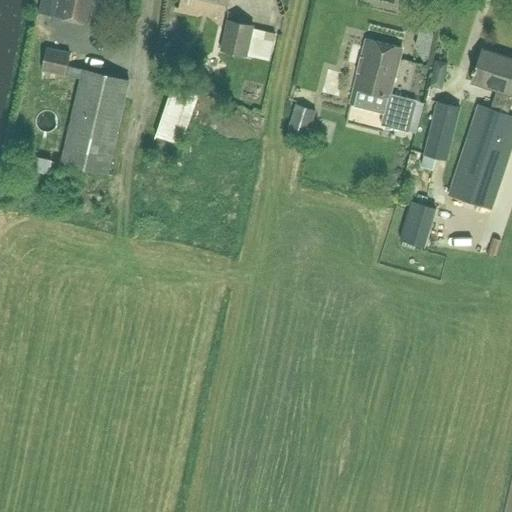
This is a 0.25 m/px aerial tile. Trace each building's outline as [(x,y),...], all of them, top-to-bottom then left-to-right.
[(55,16),(58,0),(40,0),(38,13),(55,16)] [(93,0),(58,0),(55,16),(89,23),(93,0)] [(247,56),(254,24),(227,18),(219,50),(247,56)] [(265,31),(264,38),(273,40),(275,32),(265,31)] [(408,130),(415,101),(415,100),(390,93),(402,47),(366,38),(350,100),(385,108),(381,124),(408,131),(408,130)] [(65,75),(66,68),(70,51),(46,46),(41,70),(65,75)] [(478,105),(449,194),(491,208),(511,145),(511,115),(507,114),(511,100),(511,58),(482,49),(471,81),(496,89),(490,108),(478,105)] [(108,173),(125,99),(129,79),(83,69),(62,163),(108,173)] [(313,100),(318,83),(293,76),(288,93),(313,100)] [(179,134),(196,89),(169,78),(152,124),(179,134)] [(430,170),(433,157),(447,160),(460,106),(437,100),(423,154),(424,154),(420,168),(430,170)] [(425,247),(437,208),(411,200),(399,239),(425,247)]
